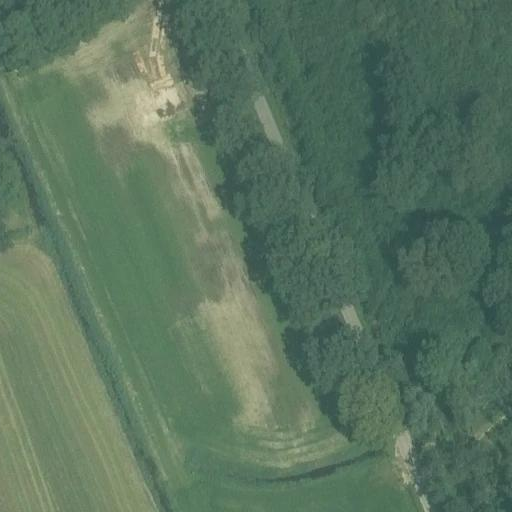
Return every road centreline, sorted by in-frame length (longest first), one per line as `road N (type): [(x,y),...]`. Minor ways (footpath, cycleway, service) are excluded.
road 1 (unclassified): [(220,0),(435,511)]
road 2 (track): [(111,0),(0,56)]
